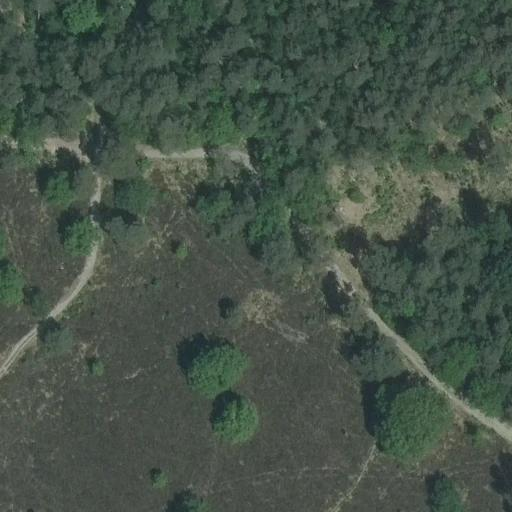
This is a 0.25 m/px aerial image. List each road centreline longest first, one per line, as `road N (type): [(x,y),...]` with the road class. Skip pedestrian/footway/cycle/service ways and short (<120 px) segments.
road 1 (track): [(119,139),(249,161),(383,328),(511,426)]
road 2 (track): [(119,139),(99,206),(95,282),(15,353),(0,379)]
road 3 (track): [(165,0),(119,139)]
